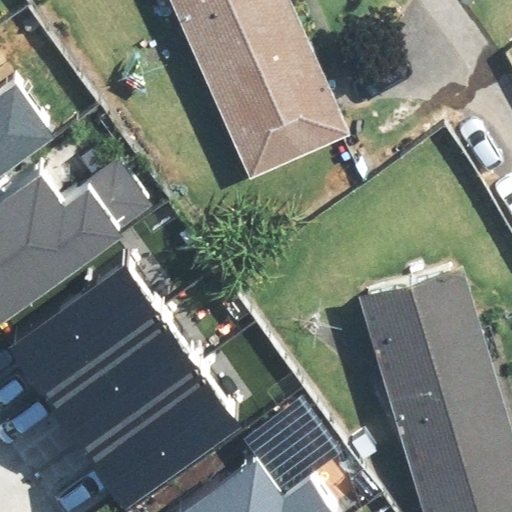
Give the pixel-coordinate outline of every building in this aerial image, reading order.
[(170,0),(247,171),(345,128),(288,0),(170,0)] [(0,151),(67,101),(31,53),(2,75),(0,72),(0,151)] [(0,294),(144,187),(110,142),(81,163),(58,133),(0,176),(0,294)] [(180,281),(141,227),(11,322),(50,376),(180,281)] [(422,511),(478,511),(511,502),(511,440),(459,259),(357,289),(422,511)] [(220,335),(180,281),(50,376),(90,430),(220,335)] [(259,390),(220,335),(90,430),(129,484),(259,390)] [(262,430),(151,511),(321,511),(347,493),(312,446),(288,464),(262,430)]
